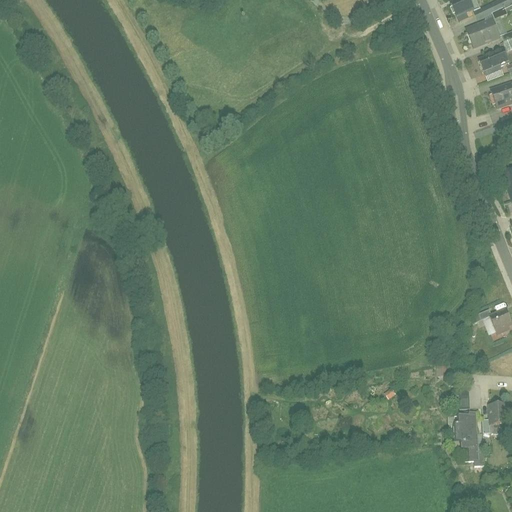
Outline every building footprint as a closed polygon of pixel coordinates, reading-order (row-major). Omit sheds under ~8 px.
[(460,0),(449,5),(456,20),(476,12),(470,0),(460,0)] [(465,32),(473,52),(501,39),(493,20),(465,32)] [(479,62),(485,76),(511,65),(505,50),(479,62)] [(511,84),(489,92),(496,112),(511,107),(511,84)] [(511,172),(495,179),(504,204),(511,201),(511,172)] [(511,326),(506,311),(489,318),(496,337),(511,331),(511,326)] [(461,410),(469,410),(470,402),(462,401),(461,410)] [(508,407),(488,408),(490,430),(509,429),(508,407)] [(477,447),(476,415),(470,415),(470,420),(460,420),(460,427),(454,427),(454,443),(462,443),(462,453),(469,453),(470,464),(480,464),(480,447),(477,447)]
